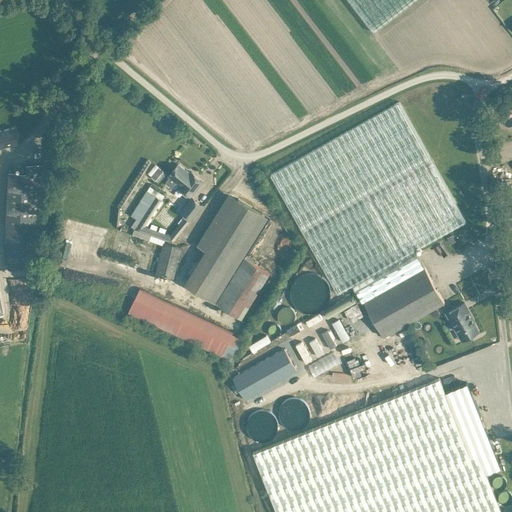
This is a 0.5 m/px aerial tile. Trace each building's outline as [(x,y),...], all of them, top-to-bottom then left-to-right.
[(348,0),(373,32),(414,0),(348,0)] [(498,106),(505,117),(511,112),(511,98),(511,96),(498,106)] [(384,336),(445,302),(415,249),(466,220),(399,101),(271,174),(338,293),(352,284),(362,302),(364,301),(384,336)] [(60,111),(55,118),(60,121),(65,115),(60,111)] [(305,125),(314,121),(311,116),(303,120),(305,125)] [(0,130),(0,145),(17,142),(14,127),(0,130)] [(147,159),(118,205),(121,207),(151,162),(151,161),(147,159)] [(45,163),(36,163),(25,162),(25,171),(8,170),(6,224),(10,224),(8,269),(32,270),(33,225),(42,225),(45,163)] [(170,176),(166,181),(166,183),(171,186),(173,186),(176,182),(177,181),(181,185),(180,186),(179,187),(190,196),(197,188),(203,180),(192,171),(190,173),(178,163),(169,175),(170,176)] [(147,190),(131,215),(141,221),(136,228),(173,241),(190,220),(185,216),(178,225),(171,234),(167,233),(146,225),(162,199),(147,190)] [(185,283),(209,298),(215,302),(267,219),(230,193),(198,244),(206,249),(185,283)] [(181,211),(190,219),(202,205),(192,197),(181,211)] [(164,242),(156,273),(174,277),(182,247),(164,242)] [(270,273),(245,257),(216,303),(241,319),(270,273)] [(488,265),(481,273),(486,278),(493,270),(488,265)] [(233,333),(233,332),(140,287),(129,312),(232,360),(243,338),(233,333)] [(479,330),(472,316),(473,316),(465,302),(446,312),(462,340),(479,330)] [(325,313),(309,320),(311,326),(328,320),(325,313)] [(351,321),(341,324),(342,330),(353,327),(351,321)] [(284,334),(287,340),(304,333),(301,327),(284,334)] [(332,330),(316,336),(318,342),(334,336),(332,330)] [(262,346),(265,352),(279,346),(276,340),(262,346)] [(295,356),(305,350),(303,347),(293,352),(295,356)] [(245,398),(297,370),(285,348),(233,376),(245,398)] [(501,511),(486,473),(501,467),(468,382),(445,391),(440,377),(253,452),(277,511),(501,511)]
